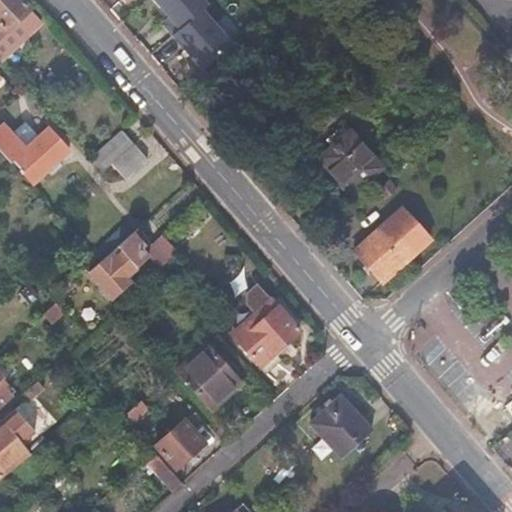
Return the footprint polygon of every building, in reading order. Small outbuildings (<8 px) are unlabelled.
[(21,0),(0,0),(0,15),(22,39),(41,21),(21,0)] [(203,9),(195,0),(144,0),(171,33),(198,12),(203,9)] [(226,47),(198,12),(171,33),(163,39),(191,75),(226,47)] [(0,33),(2,31),(16,45),(22,39),(0,15),(0,33)] [(3,124),(0,126),(0,149),(13,164),(16,160),(36,182),(71,151),(49,127),(26,149),(3,124)] [(347,132),(318,159),(348,194),(379,168),(347,132)] [(147,159),(135,145),(113,166),(125,179),(147,159)] [(403,209),(355,251),(383,283),(430,241),(403,209)] [(125,240),(101,261),(88,272),(110,297),(129,281),(126,278),(149,257),(142,250),(153,240),(140,226),(125,240)] [(125,240),(118,233),(95,254),(96,256),(101,261),(125,240)] [(273,300),(232,337),(234,339),(264,372),(275,362),(272,357),(301,331),(275,303),(273,300)] [(207,343),(178,369),(211,408),(242,382),(207,343)] [(0,403),(10,394),(0,383),(0,378),(2,376),(0,373),(0,403)] [(153,406),(144,396),(126,412),(135,422),(153,406)] [(371,434),(338,397),(308,423),(341,461),(371,434)] [(182,418),(155,443),(175,466),(203,442),(182,418)] [(2,422),(0,424),(0,477),(27,457),(2,422)] [(155,453),(145,462),(172,493),(182,484),(155,453)] [(511,460),(501,470),(500,474),(511,487),(511,460)]
